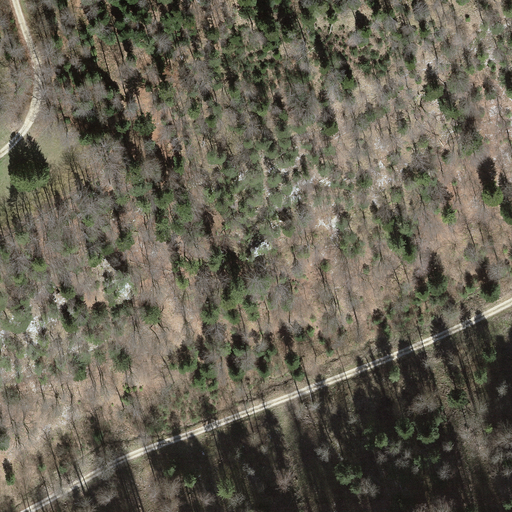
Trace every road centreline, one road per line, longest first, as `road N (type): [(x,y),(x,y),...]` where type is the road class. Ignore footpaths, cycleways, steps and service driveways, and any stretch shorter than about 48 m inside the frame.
road 1 (track): [(21,511),(146,449),(450,333),(511,299)]
road 2 (track): [(0,155),(39,100),(18,0)]
